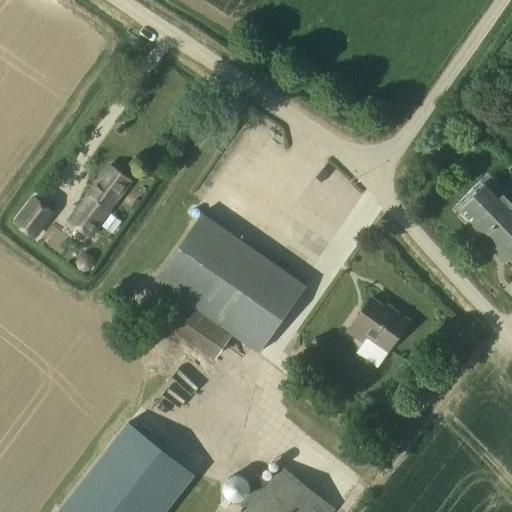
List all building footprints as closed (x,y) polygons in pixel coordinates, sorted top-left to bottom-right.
[(80,213),(74,223),(91,233),(130,180),(110,165),(76,211),(80,213)] [(511,202),(490,180),(461,208),(487,234),(483,237),(511,266),(511,264),(511,202)] [(12,223),(35,240),(56,212),(32,194),(12,223)] [(260,353),(307,285),(204,213),(155,280),(182,298),(164,325),(215,359),(232,334),(260,353)] [(363,341),(367,334),(389,349),(409,320),(394,310),(393,312),(371,297),(348,330),(363,341)] [(57,511),(164,511),(170,505),(104,453),(57,511)] [(243,511),(332,511),(335,508),(281,464),(243,511)] [(250,491),(250,488),(250,485),(249,481),(247,478),(243,476),(240,475),(236,474),(233,475),(230,476),(228,478),(225,481),(224,484),(223,488),(224,492),(225,495),(228,498),(230,499),(233,501),(236,501),(240,501),(244,499),(247,497),(249,494),(250,491)]
